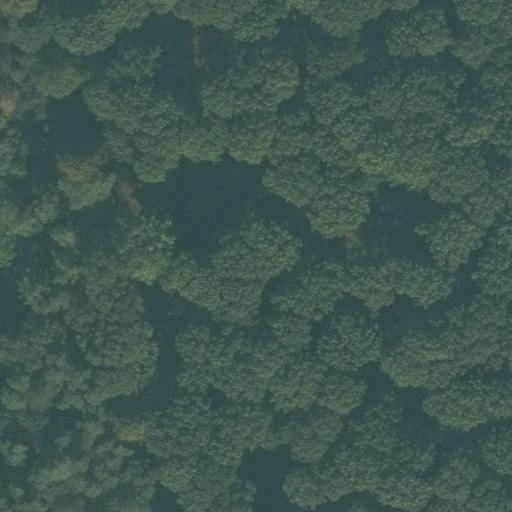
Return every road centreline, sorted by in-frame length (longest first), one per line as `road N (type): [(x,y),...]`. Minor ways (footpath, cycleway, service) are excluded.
road 1 (track): [(150,351),(121,226),(39,0)]
road 2 (track): [(159,511),(150,351)]
road 3 (track): [(121,226),(0,283)]
